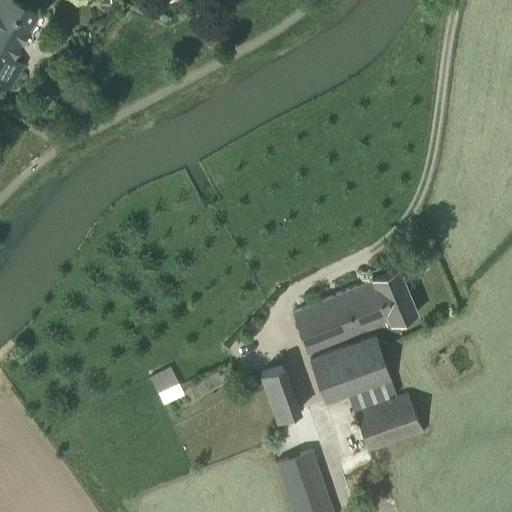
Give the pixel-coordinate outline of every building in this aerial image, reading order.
[(38,13),(15,0),(0,0),(0,83),(10,89),(25,63),(14,57),(38,13)] [(394,333),(403,330),(399,322),(418,314),(400,267),(371,279),(371,280),(292,311),(307,353),(384,322),(386,327),(391,325),(394,333)] [(396,396),(375,337),(309,359),(324,404),(347,396),(353,411),(396,396)] [(282,366),(259,373),(276,420),(298,412),(282,366)] [(179,386),(170,367),(149,377),(159,396),(176,387),(179,386)] [(407,393),(353,411),(370,452),(424,433),(407,393)] [(333,511),(312,449),(275,462),(291,511),(333,511)]
